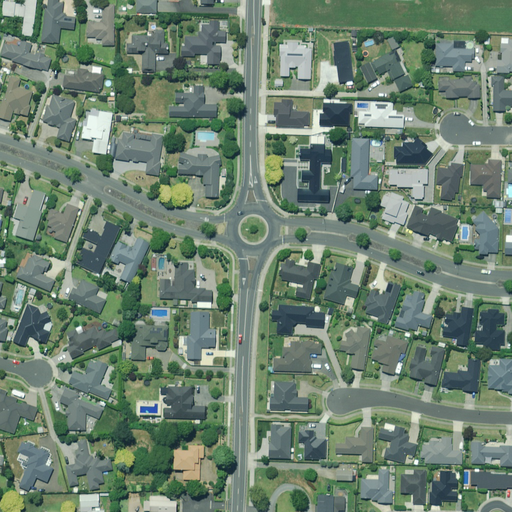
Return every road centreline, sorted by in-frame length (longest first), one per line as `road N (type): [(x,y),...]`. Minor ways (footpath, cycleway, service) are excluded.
road 1 (tertiary): [(237,242),(159,225),(0,154)]
road 2 (tertiary): [(0,139),(159,204),(237,216)]
road 3 (tertiary): [(511,292),(449,281),(335,242),(271,241)]
road 4 (tertiary): [(273,219),(343,226),(456,268),(511,276)]
road 5 (tertiary): [(238,511),(249,297)]
road 6 (residential): [(340,399),(511,417)]
road 7 (tertiary): [(249,134),(254,0)]
